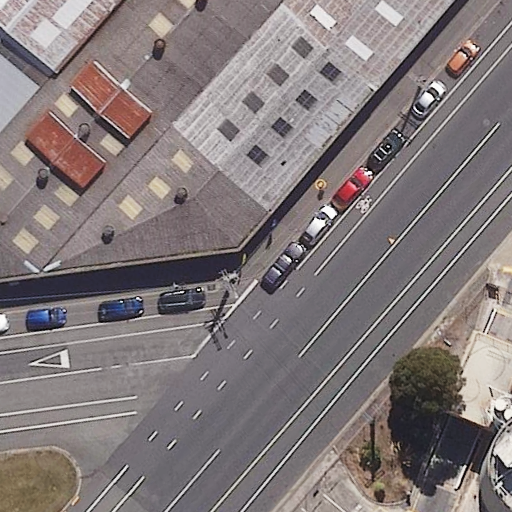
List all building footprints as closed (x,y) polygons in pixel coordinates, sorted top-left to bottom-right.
[(289,0),(125,0),(0,141),(0,250),(38,285),(53,267),(284,6),(289,0)] [(0,0),(0,141),(125,0),(0,0)] [(457,0),(289,0),(284,6),(53,267),(254,244),(282,206),(381,90),(457,0)] [(511,345),(498,340),(468,328),(437,406),(468,419),(491,428),(511,374),(511,345)] [(511,511),(511,422),(509,424),(501,430),(495,438),(489,446),(486,456),(484,465),(483,475),(485,485),(488,495),(492,503),(499,511),(511,511)]
